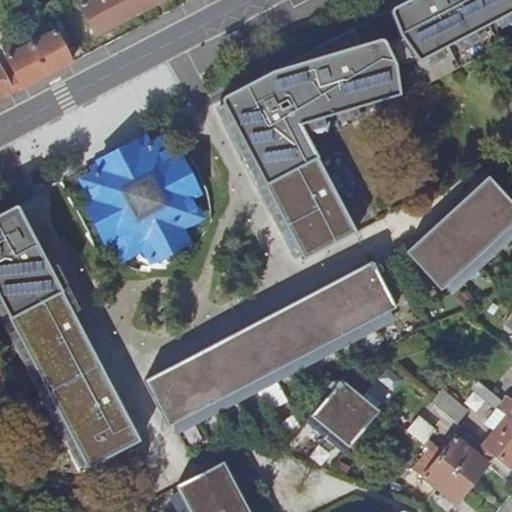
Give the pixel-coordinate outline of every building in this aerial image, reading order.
[(77,0),(97,38),(138,18),(128,0),(77,0)] [(128,0),(138,18),(171,0),(128,0)] [(511,0),(415,0),(395,10),(393,12),(392,14),(391,16),(391,18),(399,41),(416,66),(511,14),(511,0)] [(47,23),(31,32),(38,45),(54,36),(47,23)] [(72,67),(55,36),(54,36),(38,45),(31,32),(24,35),(48,80),(72,67)] [(361,48),(355,32),(221,103),(306,262),(357,235),(300,128),(398,98),(395,68),(385,47),(384,45),(382,44),(380,43),(378,44),(361,48)] [(48,80),(24,35),(1,47),(18,80),(25,93),(48,80)] [(0,71),(0,105),(14,98),(8,86),(0,71)] [(18,80),(8,86),(14,98),(25,93),(18,80)] [(152,150),(148,142),(92,171),(97,180),(84,186),(94,205),(86,209),(105,246),(114,241),(124,261),(134,255),(142,270),(199,240),(191,226),(202,221),(191,202),(198,198),(178,161),(170,165),(161,146),(152,150)] [(511,204),(488,179),(407,255),(442,292),(446,288),(511,227),(511,204)] [(141,444),(18,209),(0,218),(0,303),(88,471),(141,444)] [(511,227),(446,288),(451,293),(511,237),(511,227)] [(396,310),(373,265),(146,383),(169,428),(175,425),(392,313),(396,310)] [(392,313),(175,425),(178,432),(395,319),(392,313)] [(379,413),(341,383),(311,419),(349,450),(379,413)] [(479,387),(476,385),(472,390),(506,420),(482,447),(494,457),(510,470),(511,467),(511,414),(502,406),(481,388),(479,387)] [(436,389),(426,401),(450,421),(460,409),(436,389)] [(502,406),(511,414),(511,405),(507,401),(502,406)] [(418,421),(407,436),(422,448),(427,452),(470,486),(486,467),(474,457),(454,440),(442,455),(426,442),(433,434),(418,421)] [(494,457),(482,447),(474,457),(486,467),(494,457)] [(470,486),(427,452),(412,472),(453,506),(470,486)] [(245,511),(221,465),(175,489),(187,511),(245,511)]
